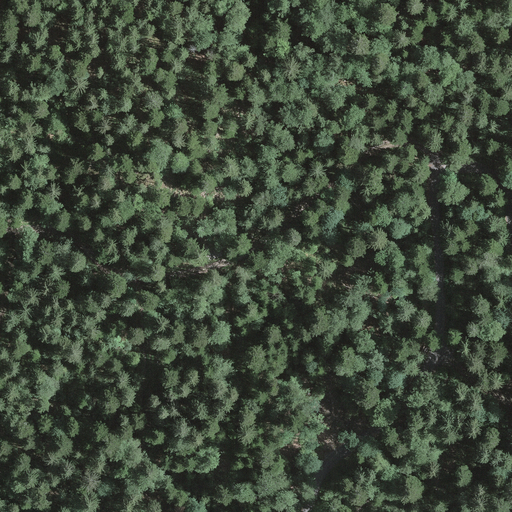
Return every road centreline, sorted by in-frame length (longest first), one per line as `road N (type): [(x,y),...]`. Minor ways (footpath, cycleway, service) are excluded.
road 1 (track): [(0,229),(62,231),(110,270),(132,280),(167,280),(258,246),(346,168),(386,144),(405,142),(449,165)]
road 2 (unclassified): [(511,217),(487,171),(449,165),(435,179),(443,307),(435,348),(395,412),(337,455),(314,484),(306,511)]
